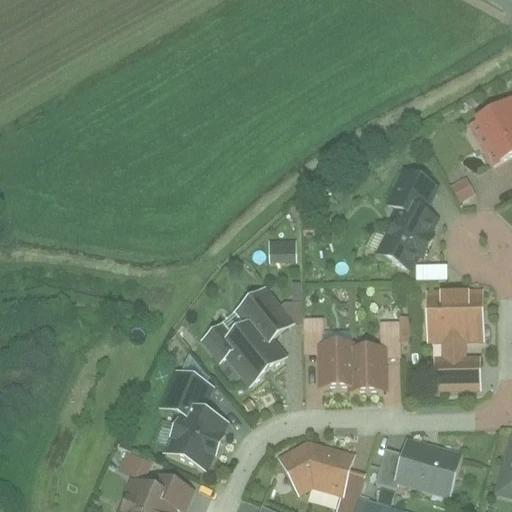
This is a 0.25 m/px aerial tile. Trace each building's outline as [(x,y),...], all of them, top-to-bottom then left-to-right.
[(511,102),(467,128),(478,147),(492,171),(511,159),(511,102)] [(410,277),(438,226),(424,218),(437,193),(405,175),(387,210),(395,215),(373,257),(410,277)] [(458,186),(465,206),(484,199),(476,179),(458,186)] [(306,266),(305,243),(277,244),(279,268),(306,266)] [(293,326),(263,292),(233,318),(244,330),(232,341),(221,328),(200,346),(219,368),(224,364),(249,392),(282,363),(268,347),(293,326)] [(484,295),(425,296),(426,348),(440,348),(440,361),(432,361),(433,396),(480,395),(479,361),(466,361),(466,346),(484,346),(484,295)] [(383,323),(402,323),(402,309),(383,309),(383,323)] [(351,348),(316,348),(317,392),(347,391),(347,402),(382,402),(381,355),(351,355),(351,348)] [(206,477),(227,428),(200,416),(212,390),(175,374),(158,413),(176,421),(160,457),(206,477)] [(511,438),(493,497),(511,503),(511,438)] [(406,488),(458,503),(470,458),(415,443),(411,458),(395,453),(386,488),(405,493),(406,488)] [(318,444),(283,465),(304,501),(323,490),(352,499),(365,458),(318,444)] [(127,474),(148,482),(156,461),(135,453),(127,474)] [(151,493),(131,485),(120,511),(164,511),(167,511),(185,511),(193,494),(157,479),(151,493)]
